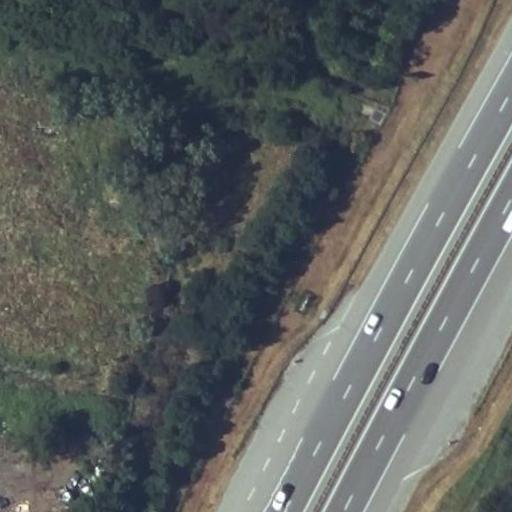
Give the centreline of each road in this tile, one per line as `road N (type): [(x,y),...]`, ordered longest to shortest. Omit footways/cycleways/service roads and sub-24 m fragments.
road 1 (motorway): [(511,89),(281,511)]
road 2 (motorway): [(344,511),(511,197)]
